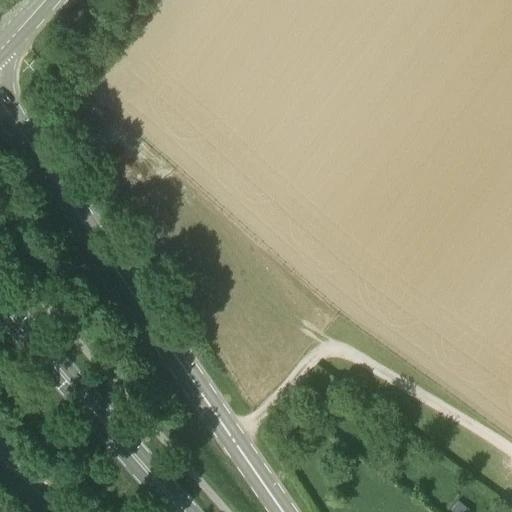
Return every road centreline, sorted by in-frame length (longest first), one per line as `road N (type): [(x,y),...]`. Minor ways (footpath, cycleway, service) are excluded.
road 1 (secondary): [(284,511),(0,101)]
road 2 (primary): [(0,304),(182,511)]
